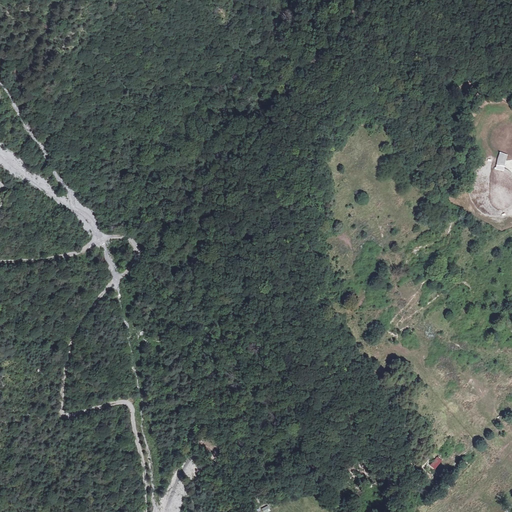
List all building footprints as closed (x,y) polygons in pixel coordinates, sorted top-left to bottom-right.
[(498,129),(498,132),(491,131),(490,140),(503,142),(505,130),(498,129)] [(507,155),(500,152),(497,159),(496,165),(504,166),(505,161),(507,155)] [(472,198),(478,212),(498,215),(497,212),(495,212),(499,184),(503,182),(506,183),(507,170),(503,169),(502,173),(505,173),(505,180),(498,179),(498,176),(496,170),(493,171),(493,176),(491,173),(487,172),(489,176),(478,180),(480,185),(474,184),(472,194),(473,195),(472,198)] [(430,465),(435,469),(442,460),(437,456),(430,465)] [(268,500),(262,504),(264,509),(271,505),(268,500)]
